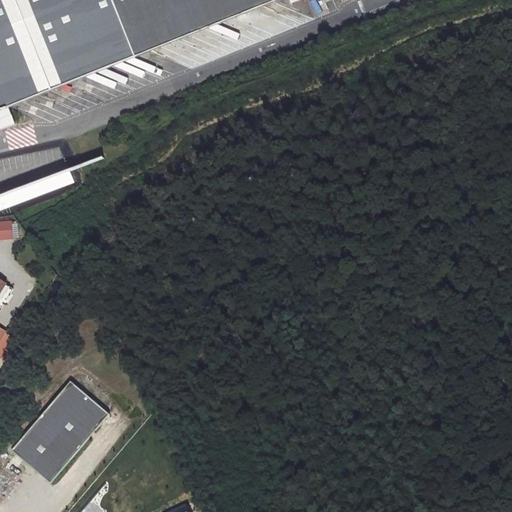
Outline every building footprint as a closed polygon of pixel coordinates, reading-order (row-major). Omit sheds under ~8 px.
[(111,0),(139,66),(301,0),(111,0)] [(11,222),(0,222),(0,239),(12,238),(11,222)] [(0,279),(0,330),(5,334),(11,324),(0,317),(0,311),(14,289),(0,279)] [(5,334),(0,330),(0,358),(3,360),(15,340),(5,334)] [(79,387),(21,457),(58,488),(116,418),(79,387)]
